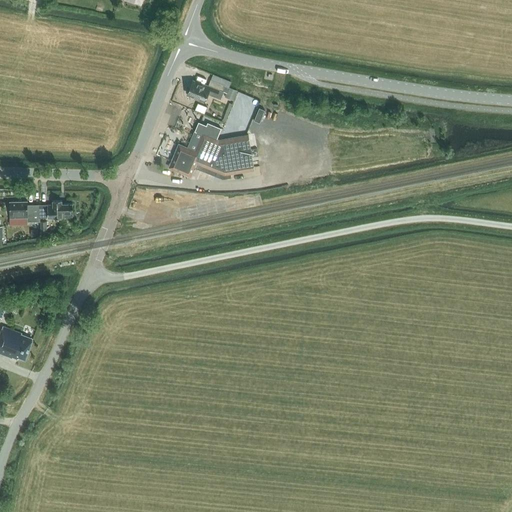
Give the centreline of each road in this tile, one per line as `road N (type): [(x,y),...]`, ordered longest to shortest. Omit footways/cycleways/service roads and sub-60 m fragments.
road 1 (unclassified): [(89,275),(120,277),(408,220),(511,226)]
road 2 (tertiary): [(183,41),(292,68),(511,99)]
road 3 (unclassified): [(0,466),(89,275)]
road 4 (tertiary): [(127,177),(183,41)]
road 5 (tertiary): [(0,173),(127,177)]
